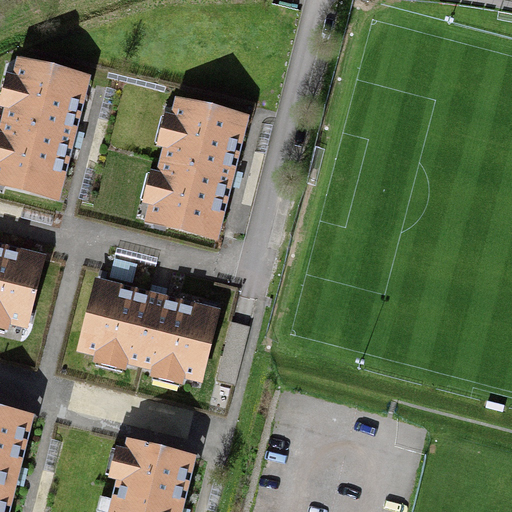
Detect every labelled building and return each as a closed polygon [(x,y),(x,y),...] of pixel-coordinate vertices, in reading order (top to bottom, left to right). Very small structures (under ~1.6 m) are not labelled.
[(70,146),(87,79),(26,65),(0,165),(0,190),(55,204),(70,146)] [(226,181),(242,122),(180,107),(147,226),(209,242),(226,181)] [(0,325),(29,333),(48,256),(0,244),(0,325)] [(192,387),(210,314),(157,301),(98,286),(80,359),(192,387)] [(0,511),(4,511),(13,478),(28,420),(0,413),(0,511)] [(176,511),(190,461),(131,446),(113,511),(176,511)]
